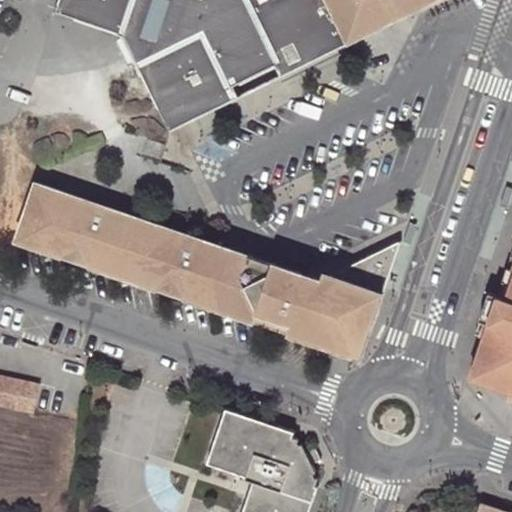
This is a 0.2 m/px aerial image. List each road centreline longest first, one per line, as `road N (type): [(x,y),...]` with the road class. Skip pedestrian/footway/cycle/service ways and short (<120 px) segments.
road 1 (residential): [(351,406),(0,286)]
road 2 (tertiary): [(428,387),(511,115)]
